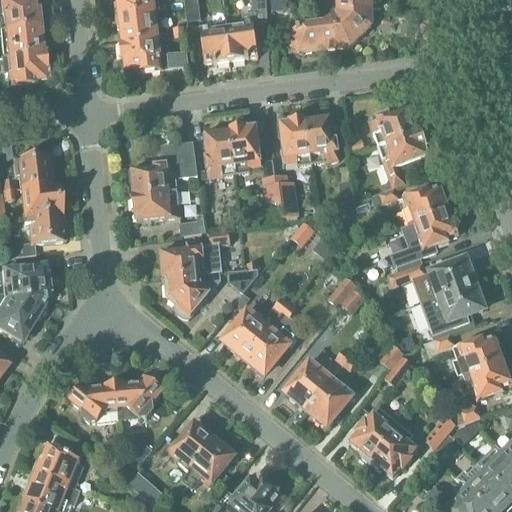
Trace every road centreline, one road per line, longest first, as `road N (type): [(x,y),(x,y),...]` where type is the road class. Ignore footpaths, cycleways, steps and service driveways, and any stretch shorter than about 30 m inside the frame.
road 1 (residential): [(87,116),(452,70)]
road 2 (residential): [(366,511),(103,297)]
road 3 (residential): [(0,470),(19,417),(103,297)]
road 4 (residential): [(103,297),(87,116)]
road 5 (residential): [(511,231),(452,70)]
